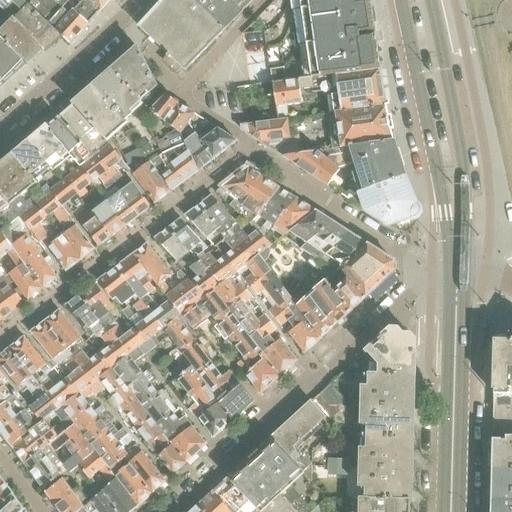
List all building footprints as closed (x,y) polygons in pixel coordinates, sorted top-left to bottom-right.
[(45,50),(61,36),(31,6),(29,4),(24,0),(0,0),(0,5),(1,6),(45,50)] [(71,45),(101,12),(88,0),(83,0),(79,5),(74,0),(34,0),(31,6),(61,36),(71,45)] [(88,0),(101,12),(111,0),(88,0)] [(169,55),(208,14),(191,0),(163,0),(139,28),(169,55)] [(191,0),(208,14),(225,30),(242,14),(226,0),(191,0)] [(254,0),(226,0),(242,14),(254,0)] [(301,0),(303,10),(370,1),(370,0),(301,0)] [(304,78),(304,79),(380,70),(375,37),(370,1),(303,10),(312,77),(304,78)] [(45,50),(1,6),(0,7),(0,36),(27,65),(28,65),(45,50)] [(186,71),(225,30),(208,14),(169,55),(163,61),(177,74),(182,68),(186,71)] [(0,88),(27,65),(0,36),(0,88)] [(114,69),(141,102),(157,87),(138,49),(114,69)] [(74,104),(106,138),(132,115),(133,114),(131,111),(141,102),(114,69),(74,104)] [(278,121),(288,119),(289,118),(287,106),(303,104),(303,102),(309,102),(308,93),(324,91),(325,96),(331,95),(334,112),(385,105),(380,70),(304,79),(272,83),(278,121)] [(176,130),(181,134),(189,124),(195,115),(167,97),(165,95),(153,108),(149,104),(142,108),(146,118),(152,111),(165,122),(176,130)] [(110,143),(106,138),(75,105),(59,119),(93,157),(110,143)] [(334,149),(337,148),(393,141),(385,106),(385,105),(334,112),(328,113),(334,149)] [(59,119),(47,129),(71,156),(72,156),(77,152),(86,162),(93,157),(59,119)] [(291,137),(288,119),(278,121),(241,126),(242,131),(257,141),(291,137)] [(196,133),(214,160),(237,142),(237,141),(209,123),(196,133)] [(214,160),(196,133),(189,124),(181,134),(185,145),(196,173),(214,160)] [(141,136),(136,127),(130,130),(135,139),(141,136)] [(71,156),(47,129),(46,128),(31,142),(33,145),(54,170),(71,156)] [(135,139),(130,130),(126,133),(130,142),(135,139)] [(170,193),(196,173),(185,145),(181,134),(176,130),(167,136),(169,140),(159,146),(163,154),(159,156),(158,154),(148,161),(149,162),(147,163),(170,193)] [(291,137),(257,141),(271,150),(281,157),(302,154),(299,136),(291,137)] [(404,177),(393,141),(337,148),(344,162),(354,161),(358,172),(354,173),(359,193),(404,177)] [(20,151),(15,155),(37,183),(45,177),(54,170),(33,145),(31,142),(20,151)] [(93,157),(116,182),(123,176),(115,166),(119,163),(126,172),(132,173),(110,143),(93,157)] [(146,157),(146,156),(142,148),(124,156),(128,165),(146,157)] [(302,154),(281,157),(328,187),(340,169),(331,162),(319,151),(302,154)] [(64,178),(75,170),(70,163),(74,159),(92,183),(94,186),(98,183),(96,180),(100,177),(105,184),(104,185),(107,189),(116,182),(93,157),(86,162),(77,152),(72,156),(71,156),(54,170),(45,177),(37,183),(22,195),(27,202),(42,190),(47,195),(50,193),(49,191),(64,178)] [(22,195),(37,183),(15,155),(0,167),(0,192),(19,217),(34,205),(47,195),(42,190),(27,202),(22,195)] [(92,183),(74,159),(70,163),(75,170),(64,178),(82,202),(91,195),(85,188),(92,183)] [(156,203),(170,193),(147,163),(133,175),(156,203)] [(236,210),(263,178),(249,168),(218,191),(225,199),(231,193),(237,197),(230,205),(236,210)] [(416,204),(404,177),(359,193),(358,193),(364,210),(388,226),(410,218),(410,216),(413,217),(416,215),(418,213),(418,210),(417,208),(415,206),(416,204)] [(76,207),(82,202),(64,178),(49,191),(50,193),(70,220),(72,218),(70,215),(73,212),(67,204),(71,200),(76,207)] [(258,215),(280,189),(263,178),(236,210),(244,218),(241,221),(248,228),(253,221),(258,215)] [(117,189),(138,217),(152,207),(131,179),(128,181),(117,189)] [(124,228),(138,217),(117,189),(114,192),(112,190),(103,197),(105,199),(103,201),(124,228)] [(265,238),(275,226),(296,199),(280,189),(258,215),(267,221),(261,228),(253,221),(248,228),(253,233),(257,230),(265,238)] [(0,192),(0,218),(3,216),(10,224),(19,217),(0,192)] [(70,220),(50,193),(47,195),(34,205),(45,219),(53,212),(63,225),(67,222),(70,220)] [(198,207),(220,233),(225,239),(231,235),(228,231),(234,227),(233,225),(237,222),(213,195),(212,196),(198,207)] [(275,226),(286,233),(316,212),(296,199),(275,226)] [(124,228),(103,201),(102,202),(105,204),(95,212),(92,208),(89,210),(110,238),(124,228)] [(40,223),(45,219),(34,205),(19,217),(24,221),(41,243),(49,236),(40,223)] [(219,234),(220,233),(198,207),(186,216),(209,240),(214,237),(212,234),(216,230),(219,234)] [(110,238),(89,210),(79,218),(82,222),(81,222),(99,247),(110,238)] [(302,250),(334,224),(316,212),(286,233),(282,236),(291,242),(295,235),(302,240),(297,246),(302,250)] [(19,263),(37,249),(27,234),(26,234),(19,225),(24,221),(19,217),(10,224),(0,231),(0,237),(10,252),(19,263)] [(72,218),(70,220),(67,222),(72,228),(60,237),(79,262),(95,249),(72,218)] [(168,230),(189,252),(199,245),(204,251),(208,247),(202,241),(181,220),(168,230)] [(315,248),(325,254),(350,234),(334,224),(302,250),(310,255),(306,262),(314,269),(320,260),(311,254),(315,248)] [(232,237),(252,260),(259,254),(265,262),(266,260),(267,259),(268,258),(269,256),(270,254),(270,252),(270,250),(268,248),(271,246),(265,238),(257,230),(253,233),(249,237),(242,229),(232,237)] [(189,252),(168,230),(156,238),(177,261),(189,252)] [(341,266),(368,246),(350,234),(325,254),(321,260),(326,264),(330,258),(341,265),(341,266)] [(0,258),(8,253),(10,252),(0,237),(0,258)] [(79,262),(60,237),(48,246),(67,271),(79,262)] [(238,271),(252,260),(232,237),(226,242),(233,249),(217,262),(209,252),(198,261),(199,261),(220,285),(238,271)] [(158,286),(164,281),(172,274),(148,244),(131,258),(145,276),(148,274),(158,286)] [(341,266),(340,268),(364,300),(395,272),(395,271),(395,270),(395,267),(394,263),(394,262),(368,246),(341,266)] [(58,278),(37,249),(19,263),(41,291),(58,278)] [(41,291),(19,263),(10,252),(8,253),(18,267),(9,274),(28,300),(41,291)] [(247,279),(253,286),(273,272),(259,254),(252,260),(238,271),(241,275),(249,270),(253,275),(247,279)] [(145,276),(131,258),(117,268),(138,297),(141,300),(148,294),(155,289),(145,276)] [(177,267),(175,267),(202,298),(214,289),(220,285),(199,261),(190,268),(198,276),(191,281),(177,266),(177,267)] [(169,300),(166,302),(178,317),(202,298),(175,267),(177,267),(174,264),(171,267),(174,269),(177,273),(178,277),(183,282),(172,291),(164,281),(158,286),(169,300)] [(136,299),(138,297),(117,268),(99,282),(113,300),(116,297),(123,305),(133,296),(136,299)] [(364,300),(340,268),(325,280),(350,313),(364,300)] [(24,303),(0,269),(0,302),(9,314),(24,303)] [(241,275),(238,271),(220,285),(214,289),(226,305),(245,292),(239,285),(233,289),(230,284),(237,279),(236,278),(239,276),(239,277),(241,275)] [(285,287),(273,272),(253,286),(259,294),(264,290),(268,295),(265,297),(268,300),(284,288),(285,287)] [(334,327),(350,313),(325,280),(324,281),(318,274),(312,274),(302,283),(334,327)] [(334,327),(302,283),(290,295),(291,296),(289,298),(294,304),(306,320),(321,340),(334,327)] [(105,326),(107,327),(115,321),(109,313),(115,309),(96,284),(82,295),(104,324),(105,326)] [(271,310),(277,317),(294,304),(289,298),(291,296),(290,295),(284,288),(268,300),(270,303),(273,301),(277,306),(271,310)] [(177,318),(179,322),(184,318),(195,331),(208,321),(201,313),(206,309),(216,321),(213,324),(216,327),(233,314),(226,305),(214,289),(202,298),(178,317),(177,318)] [(245,292),(226,305),(233,314),(238,322),(254,310),(248,302),(251,300),(245,292)] [(163,329),(177,318),(178,317),(166,302),(159,308),(148,294),(141,300),(163,329)] [(91,337),(94,335),(95,334),(90,328),(97,323),(101,327),(104,324),(82,295),(67,306),(91,337)] [(163,329),(141,300),(134,306),(141,314),(136,318),(134,316),(134,315),(128,307),(123,312),(129,319),(129,320),(134,327),(133,329),(144,343),(154,336),(163,329)] [(292,326),(294,329),(306,320),(294,304),(277,317),(283,326),(289,322),(292,326)] [(250,337),(269,324),(263,316),(258,321),(254,316),(257,313),(254,310),(238,322),(249,336),(250,337)] [(45,322),(70,356),(81,348),(87,343),(82,338),(61,311),(45,322)] [(229,338),(235,346),(249,336),(238,322),(233,314),(216,327),(225,340),(229,338)] [(195,342),(179,322),(177,318),(163,329),(181,353),(195,342)] [(294,329),(292,326),(287,330),(305,354),(321,340),(306,320),(294,329)] [(115,321),(107,327),(128,355),(144,343),(133,329),(125,334),(115,321)] [(70,356),(45,322),(32,333),(53,360),(63,352),(67,358),(70,356)] [(276,344),(273,341),(269,336),(275,332),(269,324),(250,337),(261,352),(263,354),(276,344)] [(128,355),(107,327),(105,326),(95,334),(94,335),(96,337),(102,338),(109,346),(100,353),(97,355),(109,370),(113,367),(128,355)] [(370,373),(414,375),(415,341),(410,336),(403,336),(398,330),(391,330),(367,352),(375,360),(370,364),(370,373)] [(511,393),(511,339),(509,335),(506,336),(506,337),(500,337),(497,342),(495,342),(494,393),(511,393)] [(127,385),(128,387),(143,375),(134,363),(160,343),(154,336),(144,343),(128,355),(113,367),(127,385)] [(261,352),(250,337),(249,336),(235,346),(245,359),(248,364),(261,352)] [(263,354),(280,377),(297,361),(279,337),(279,336),(273,341),(276,344),(263,354)] [(10,349),(35,383),(46,374),(51,370),(25,337),(10,349)] [(199,376),(213,365),(205,355),(208,353),(202,345),(199,347),(195,342),(181,353),(188,362),(173,374),(189,395),(186,397),(188,400),(191,398),(207,386),(199,376)] [(92,384),(109,370),(97,355),(90,360),(81,348),(70,356),(92,384)] [(35,383),(10,349),(0,356),(0,364),(23,392),(29,388),(34,383),(35,383)] [(280,377),(263,354),(261,352),(248,364),(245,359),(237,365),(260,395),(280,377)] [(92,384),(70,356),(67,358),(64,361),(73,373),(64,380),(76,396),(90,385),(92,384)] [(225,382),(222,377),(213,365),(199,376),(207,386),(213,394),(225,382)] [(113,367),(109,370),(92,384),(90,385),(98,394),(105,388),(112,396),(127,385),(113,367)] [(225,382),(213,394),(233,420),(253,402),(230,371),(222,377),(225,382)] [(139,401),(143,406),(158,394),(151,385),(155,382),(147,372),(143,375),(128,387),(139,401)] [(413,437),(414,375),(370,373),(360,373),(360,385),(361,385),(360,405),(354,404),(354,424),(360,424),(360,436),(413,437)] [(62,407),(76,396),(64,380),(56,386),(46,374),(35,383),(34,383),(57,411),(62,407)] [(49,416),(57,411),(34,383),(29,388),(38,400),(30,407),(41,422),(49,416)] [(332,384),(320,394),(330,404),(341,405),(345,405),(345,404),(345,398),(332,384)] [(0,406),(18,393),(15,389),(11,393),(5,385),(0,388),(0,406)] [(62,407),(72,420),(90,407),(85,400),(92,394),(94,397),(98,394),(90,385),(76,396),(62,407)] [(120,413),(121,415),(139,401),(128,387),(127,385),(112,396),(108,398),(110,400),(108,401),(117,413),(119,412),(120,413)] [(233,420),(213,394),(207,386),(191,398),(196,405),(188,411),(191,414),(194,413),(214,438),(233,420)] [(143,406),(152,417),(159,426),(174,415),(164,402),(168,399),(162,391),(158,394),(143,406)] [(18,393),(0,406),(0,429),(30,407),(18,393)] [(511,393),(494,393),(493,434),(511,434),(511,429),(511,393)] [(320,394),(312,402),(330,422),(341,411),(341,405),(330,404),(320,394)] [(152,417),(143,406),(139,401),(121,415),(122,418),(125,422),(129,419),(135,427),(132,429),(134,431),(152,417)] [(272,439),(304,474),(311,481),(312,480),(312,464),(313,463),(303,453),(309,447),(305,443),(320,429),(328,436),(330,435),(330,422),(312,402),(272,439)] [(81,433),(107,413),(102,406),(94,413),(90,407),(72,420),(75,423),(81,433)] [(0,431),(11,446),(41,422),(30,407),(0,429),(0,431)] [(81,433),(90,445),(109,431),(103,424),(111,418),(107,413),(81,433)] [(159,426),(165,434),(169,439),(184,427),(178,420),(174,415),(159,426)] [(184,427),(169,439),(187,463),(206,445),(185,418),(183,415),(178,420),(184,427)] [(51,446),(60,439),(58,436),(49,424),(53,421),(49,416),(41,422),(11,446),(26,466),(51,446)] [(165,434),(159,426),(152,417),(134,431),(137,435),(140,432),(146,441),(144,442),(148,448),(150,446),(165,434)] [(86,440),(81,433),(75,423),(58,436),(60,439),(51,446),(56,452),(65,445),(70,452),(86,440)] [(95,452),(99,458),(129,435),(124,429),(113,437),(109,431),(90,445),(95,452)] [(187,463),(169,439),(165,434),(150,446),(173,475),(187,463)] [(491,500),(511,500),(511,435),(511,436),(511,434),(493,434),(491,500)] [(109,472),(125,459),(128,456),(126,453),(123,449),(133,440),(129,435),(99,458),(109,472)] [(411,501),(413,437),(360,436),(358,487),(360,487),(360,497),(354,497),(354,499),(410,501),(411,501)] [(291,486),(304,474),(272,439),(249,459),(268,479),(282,494),(299,511),(311,511),(313,510),(291,486)] [(70,473),(79,466),(95,452),(86,440),(70,452),(73,456),(64,464),(70,473)] [(125,459),(152,495),(166,482),(142,452),(137,445),(126,453),(128,456),(125,459)] [(51,446),(26,466),(43,489),(62,475),(57,469),(60,468),(58,464),(62,460),(56,452),(51,446)] [(109,472),(99,458),(95,452),(79,466),(90,479),(100,470),(105,478),(94,488),(100,493),(102,491),(115,480),(109,472)] [(138,508),(152,495),(125,459),(109,472),(115,480),(138,508)] [(261,511),(273,502),(282,494),(268,479),(249,459),(241,467),(229,478),(250,501),(257,509),(258,508),(261,511)] [(328,467),(348,467),(348,460),(328,459),(328,467)] [(348,475),(348,467),(328,467),(328,474),(348,475)] [(82,511),(86,509),(85,506),(83,504),(88,500),(79,488),(74,492),(63,478),(46,492),(60,511),(82,511)] [(238,511),(250,501),(229,478),(213,493),(230,511),(238,511)] [(0,481),(0,506),(13,495),(2,480),(0,481)] [(133,511),(138,508),(115,480),(102,491),(117,511),(133,511)] [(93,499),(89,503),(95,511),(117,511),(102,491),(100,493),(94,488),(88,493),(93,499)] [(230,511),(213,493),(198,506),(203,511),(230,511)] [(0,511),(22,511),(24,510),(13,495),(0,506),(0,511)] [(353,511),(410,511),(410,501),(354,499),(353,511)] [(511,511),(511,500),(491,500),(490,511),(511,511)] [(95,511),(89,503),(85,506),(86,509),(82,511),(95,511)]
